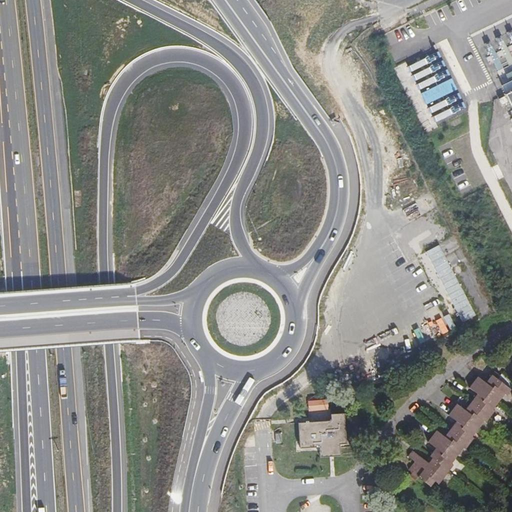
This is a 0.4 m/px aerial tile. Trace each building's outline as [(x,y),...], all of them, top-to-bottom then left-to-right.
[(511,82),(503,87),(507,95),(511,92),(511,82)] [(430,90),(423,92),(426,102),(432,100),(430,90)] [(511,123),(498,128),(507,163),(511,161),(511,123)] [(442,245),(429,249),(440,280),(444,278),(443,274),(451,271),(442,245)] [(371,366),(457,329),(451,315),(365,352),(371,366)] [(483,384),(476,378),(467,389),(475,396),(463,410),(455,405),(446,417),(454,423),(442,438),(434,432),(426,443),(432,449),(422,461),(411,452),(406,457),(413,463),(406,471),(410,473),(407,477),(413,482),(416,478),(429,488),(433,482),(437,485),(451,467),(449,465),(461,450),(463,451),(472,439),(470,438),(482,423),(483,424),(492,412),(490,411),(503,395),(504,396),(511,385),(499,376),(497,377),(492,374),(483,384)] [(328,398),(308,400),(309,410),(329,409),(328,398)] [(330,421),(297,423),(299,446),(318,445),(319,456),(338,455),(338,443),(344,443),(342,414),(330,415),(330,421)]
